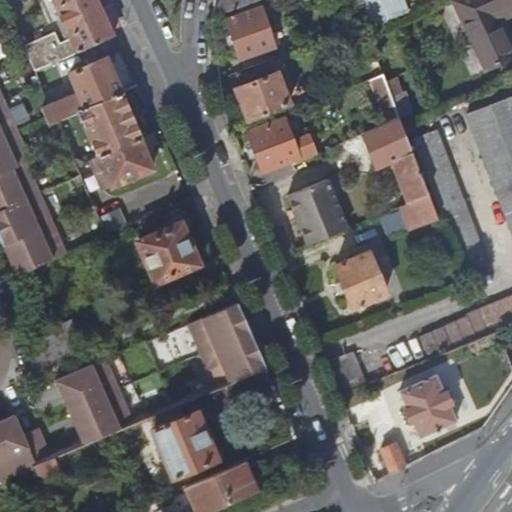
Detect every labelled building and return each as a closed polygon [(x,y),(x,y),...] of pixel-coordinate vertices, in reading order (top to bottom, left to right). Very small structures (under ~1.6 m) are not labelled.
[(56,0),(72,36),(78,51),(114,36),(114,35),(97,0),(56,0)] [(214,0),(213,18),(261,0),(214,0)] [(496,15),(511,8),(511,0),(461,0),(457,2),(468,28),(496,15)] [(262,8),(226,21),(239,60),(276,47),(262,8)] [(511,8),(496,15),(500,25),(511,20),(511,8)] [(511,57),(511,52),(500,25),(496,15),(468,28),(484,69),(511,57)] [(31,61),(35,70),(78,51),(72,36),(60,41),(56,30),(42,35),(49,54),(31,61)] [(70,73),(85,108),(120,93),(105,58),(70,73)] [(236,86),(242,103),(248,119),(290,103),(278,71),(236,86)] [(383,74),(372,78),(388,121),(399,116),(392,97),(387,84),(383,74)] [(392,97),(401,94),(396,80),(387,84),(392,97)] [(0,86),(0,234),(17,274),(68,251),(28,161),(32,159),(0,86)] [(406,92),(401,94),(392,97),(399,116),(400,121),(415,114),(406,92)] [(85,108),(79,110),(99,159),(96,161),(100,170),(104,168),(112,186),(153,168),(120,93),(85,108)] [(55,122),(57,121),(57,120),(67,115),(77,111),(70,96),(48,106),(55,122)] [(511,96),(469,114),(511,231),(511,96)] [(248,119),(242,103),(234,106),(240,122),(248,119)] [(57,120),(57,121),(74,160),(77,158),(70,143),(77,140),(67,115),(57,120)] [(388,121),(365,132),(376,163),(391,158),(407,202),(428,193),(404,128),(400,121),(399,116),(388,121)] [(294,164),(317,154),(311,135),(292,141),(284,118),(247,132),(264,178),(294,164)] [(437,130),(413,138),(465,279),(489,270),(437,130)] [(103,190),(112,186),(104,168),(100,170),(96,161),(90,163),(103,190)] [(264,178),(267,186),(297,173),(294,164),(264,178)] [(286,196),(308,246),(350,227),(329,180),(286,196)] [(407,202),(401,205),(410,228),(437,218),(428,193),(407,202)] [(196,262),(179,224),(138,242),(155,280),(196,262)] [(367,252),(335,266),(351,308),(384,294),(367,252)] [(468,317),(417,338),(426,359),(511,323),(511,296),(469,314),(468,317)] [(185,324),(187,328),(238,306),(237,303),(185,324)] [(187,328),(213,390),(266,367),(260,354),(254,356),(238,316),(242,314),(238,306),(187,328)] [(254,356),(260,354),(242,314),(238,316),(254,356)] [(42,348),(49,364),(85,348),(72,317),(52,327),(58,341),(42,348)] [(42,348),(30,354),(37,370),(49,364),(42,348)] [(337,396),(357,389),(343,355),(323,363),(337,396)] [(52,382),(54,385),(106,363),(105,359),(52,382)] [(106,363),(54,385),(80,447),(132,424),(106,363)] [(261,388),(272,383),(266,367),(213,390),(208,392),(217,413),(264,394),(261,388)] [(436,378),(398,393),(416,439),(454,424),(436,378)] [(180,416),(176,406),(150,417),(154,427),(151,429),(171,479),(216,459),(196,410),(180,416)] [(0,480),(36,465),(53,458),(40,428),(26,433),(17,414),(0,421),(0,480)] [(381,452),(390,476),(406,468),(397,445),(381,452)] [(238,463),(185,486),(196,511),(211,511),(252,495),(238,463)]
